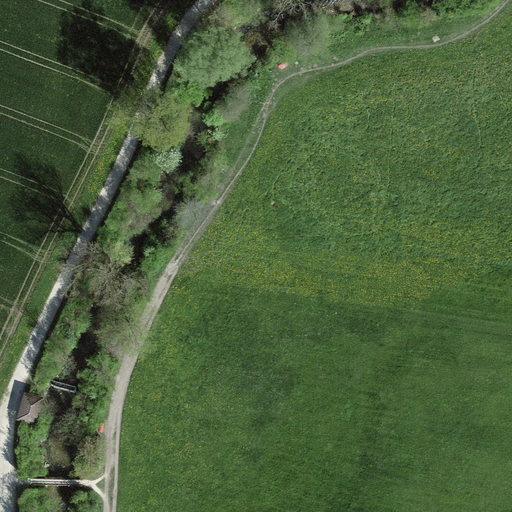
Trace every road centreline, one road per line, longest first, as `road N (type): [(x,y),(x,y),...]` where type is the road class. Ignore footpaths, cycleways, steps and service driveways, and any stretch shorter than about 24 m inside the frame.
road 1 (track): [(0,430),(161,63),(205,0)]
road 2 (track): [(116,387),(105,511)]
